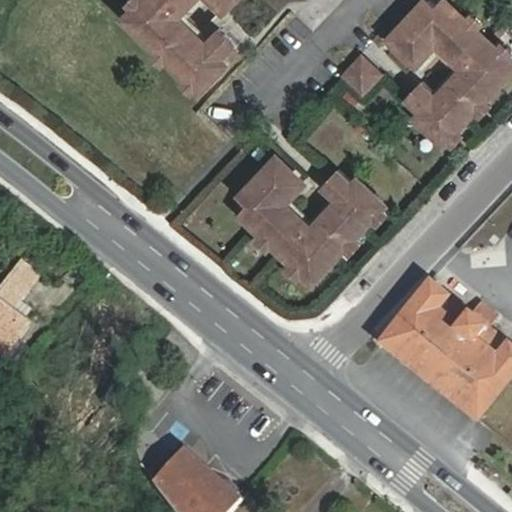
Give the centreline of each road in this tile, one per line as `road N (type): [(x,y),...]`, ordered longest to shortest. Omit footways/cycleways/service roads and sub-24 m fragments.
road 1 (primary): [(314,366),(0,116)]
road 2 (primary): [(0,161),(291,393)]
road 3 (residential): [(314,366),(511,164)]
road 4 (primary): [(494,511),(314,366)]
road 5 (primary): [(291,393),(435,511)]
